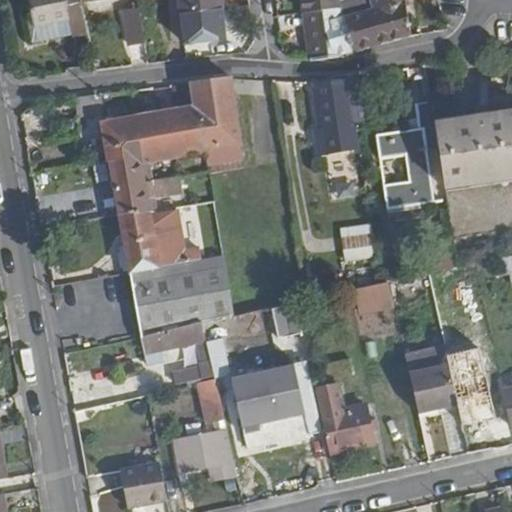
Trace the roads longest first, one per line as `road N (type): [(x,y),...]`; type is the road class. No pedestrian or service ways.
road 1 (tertiary): [(0,142),(72,511)]
road 2 (residential): [(0,105),(258,69)]
road 3 (residential): [(258,69),(301,75),(465,44),(483,0)]
road 4 (residential): [(511,469),(325,511)]
